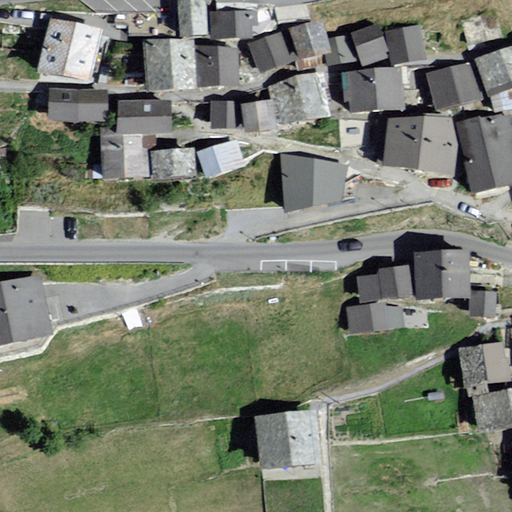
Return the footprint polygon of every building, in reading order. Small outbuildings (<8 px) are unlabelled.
[(205,0),(177,0),(179,36),(207,36),(205,0)] [(250,13),(211,14),(211,43),(251,42),(250,13)] [(315,19),(289,25),(299,60),(326,52),(315,19)] [(426,56),(420,21),(385,28),(392,63),(426,56)] [(54,23),(43,75),(86,84),(96,32),(54,23)] [(378,25),(353,34),(364,65),(389,56),(378,25)] [(285,36),(247,48),(257,80),(295,68),(285,36)] [(329,65),(354,60),(350,36),(324,41),(329,65)] [(191,37),(142,40),(145,89),(194,89),(191,37)] [(235,45),(200,45),(200,88),(235,88),(235,45)] [(511,48),(473,63),(484,98),(511,89),(511,48)] [(471,62),(427,72),(436,110),(480,100),(471,62)] [(401,67),(345,72),(349,116),(405,111),(401,67)] [(319,77),(273,86),(282,130),(328,121),(319,77)] [(106,91),(50,92),(50,124),(106,123),(106,91)] [(271,99),(240,102),(243,135),(274,132),(271,99)] [(170,100),(118,101),(119,136),(171,135),(170,100)] [(239,100),(212,100),(212,126),(239,126),(239,100)] [(452,119),(389,119),(385,166),(447,176),(452,119)] [(511,185),(511,150),(505,120),(457,131),(473,195),(511,185)] [(101,137),(103,179),(148,177),(147,136),(101,137)] [(246,169),(236,140),(198,152),(208,181),(246,169)] [(193,148),(152,149),(152,179),(194,178),(193,148)] [(344,167),(286,157),(288,206),(340,197),(344,167)] [(467,260),(414,260),(415,309),(467,308),(467,260)] [(405,278),(358,282),(361,311),(408,307),(405,278)] [(36,284),(0,291),(0,355),(48,346),(36,284)] [(493,325),(494,297),(469,296),(468,325),(493,325)] [(383,311),(345,316),(348,340),(387,335),(383,311)] [(502,350),(457,355),(463,396),(507,390),(502,350)] [(511,395),(472,403),(478,434),(511,427),(511,395)] [(310,411),(253,417),(258,471),(315,465),(310,411)]
